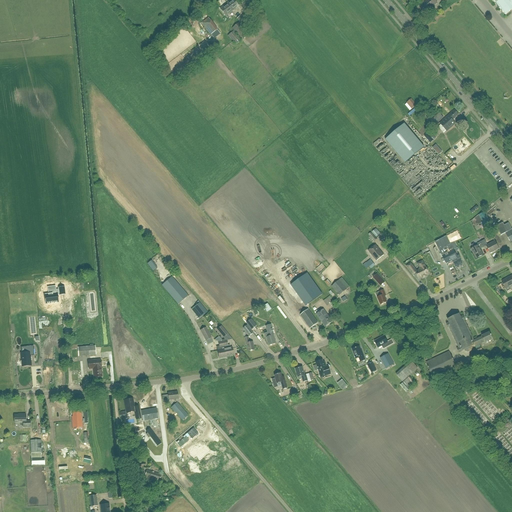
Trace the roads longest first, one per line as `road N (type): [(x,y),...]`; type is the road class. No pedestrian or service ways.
road 1 (unclassified): [(185,378),(354,336),(511,260)]
road 2 (secondary): [(511,150),(386,0)]
road 3 (unclassified): [(0,395),(185,378)]
road 4 (unclassified): [(291,511),(189,394),(185,378)]
road 5 (track): [(114,386),(125,511)]
